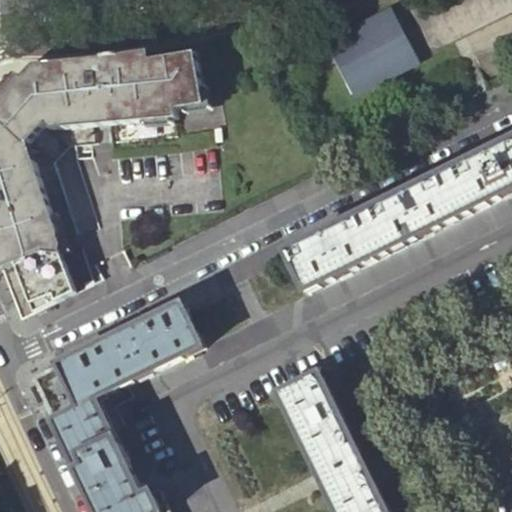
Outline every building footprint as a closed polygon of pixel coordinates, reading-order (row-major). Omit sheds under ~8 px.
[(511,0),(413,0),(428,43),(511,14),(511,0)] [(393,13),(387,16),(399,40),(405,37),(393,13)] [(399,40),(387,16),(326,47),(353,97),(418,63),(405,37),(399,40)] [(152,66),(150,56),(126,59),(103,63),(79,65),(59,67),(40,69),(35,70),(21,81),(18,77),(0,96),(0,260),(3,269),(4,274),(24,321),(78,295),(64,258),(64,247),(32,148),(49,130),(53,135),(180,124),(178,113),(207,108),(197,56),(152,66)] [(511,144),(487,157),(401,199),(320,240),(289,255),(291,258),(310,296),(329,287),(420,242),(511,197),(511,144)] [(205,348),(185,306),(97,350),(35,381),(97,511),(169,511),(160,492),(147,499),(101,403),(206,351),(205,348)] [(279,396),(310,458),(353,436),(322,375),(279,396)] [(310,458),(334,507),(377,485),(353,436),(310,458)] [(390,511),(377,485),(334,507),(336,511),(390,511)]
